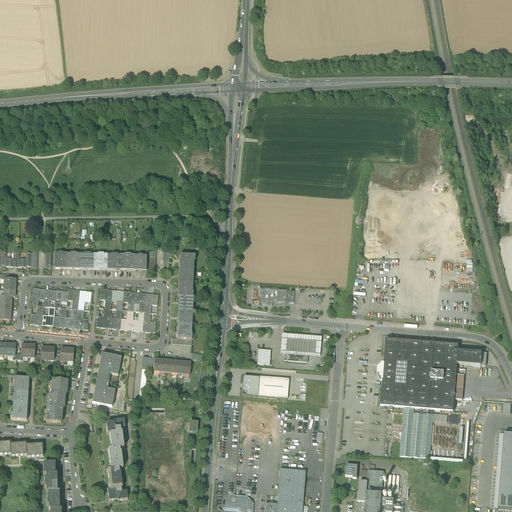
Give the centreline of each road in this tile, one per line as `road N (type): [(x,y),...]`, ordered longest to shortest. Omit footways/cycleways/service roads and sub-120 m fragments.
road 1 (residential): [(22,336),(27,281),(162,284),(163,349)]
road 2 (track): [(0,220),(178,217),(234,231)]
road 3 (primary): [(511,86),(284,86)]
road 4 (secondary): [(221,317),(204,511)]
road 5 (secondary): [(193,90),(0,104)]
road 6 (tertiary): [(340,326),(482,340),(511,378)]
road 7 (residential): [(325,511),(340,326)]
road 8 (secondary): [(230,193),(221,317)]
